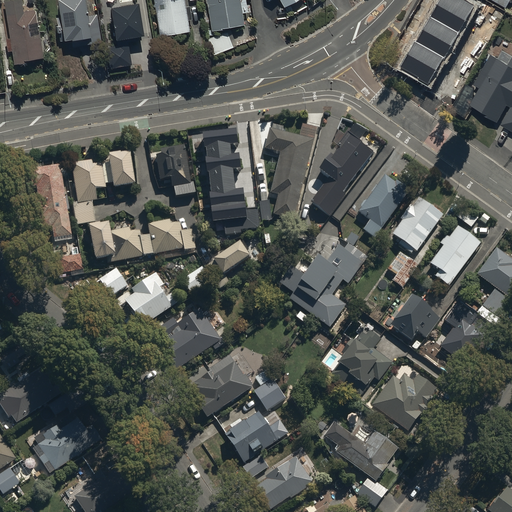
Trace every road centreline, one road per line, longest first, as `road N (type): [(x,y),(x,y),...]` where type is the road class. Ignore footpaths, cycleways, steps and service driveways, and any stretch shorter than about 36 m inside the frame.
road 1 (tertiary): [(0,127),(243,86),(335,46)]
road 2 (residential): [(0,277),(18,300),(95,356),(204,511)]
road 3 (residential): [(511,193),(388,104),(335,46)]
road 4 (residential): [(418,511),(511,377)]
